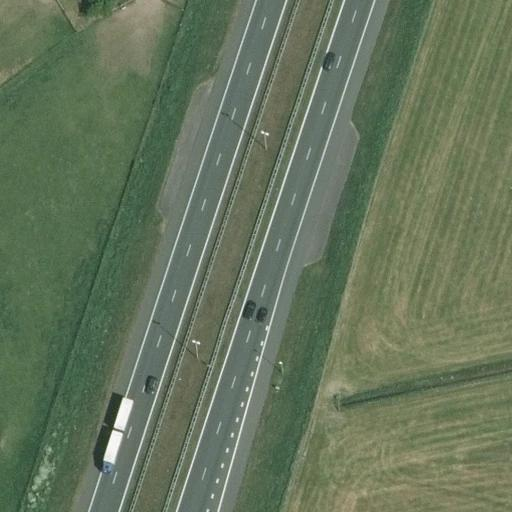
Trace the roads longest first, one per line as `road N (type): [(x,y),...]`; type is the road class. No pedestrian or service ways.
road 1 (motorway): [(191,511),(361,0)]
road 2 (motorway): [(271,0),(103,511)]
